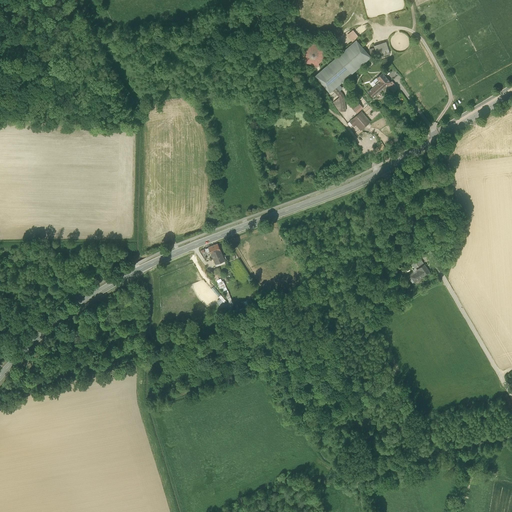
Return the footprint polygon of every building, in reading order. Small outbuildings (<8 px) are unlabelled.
[(298,25),(290,25),(290,34),(299,33),(298,25)] [(352,35),(355,32),(353,30),(346,35),(352,42),(355,39),(352,35)] [(315,76),(329,92),(344,80),(346,82),(350,79),(348,76),(370,57),(356,41),(315,76)] [(386,42),(374,46),(378,57),(389,54),(386,42)] [(312,65),(320,63),(324,56),(321,48),(314,44),(306,47),(303,54),(305,62),(312,65)] [(382,73),(376,78),(380,82),(373,88),(368,92),(373,98),(387,85),(390,82),(382,73)] [(370,85),(373,88),(380,82),(376,78),(370,84),(370,85)] [(392,81),(390,82),(387,85),(393,93),(398,89),(395,86),(396,86),(392,81)] [(336,87),(336,88),(342,95),(343,97),(344,109),(345,108),(344,97),(343,95),(336,87)] [(333,103),(339,112),(346,111),(345,108),(344,109),(343,97),(342,95),(336,88),(333,90),(340,98),(333,103)] [(363,108),(361,106),(356,101),(351,106),(355,111),(357,113),(363,108)] [(356,124),(361,130),(369,123),(360,112),(349,122),(353,126),(356,124)] [(218,253),(221,261),(229,258),(226,250),(227,249),(224,242),(214,246),(217,254),(218,253)] [(415,262),(418,267),(423,263),(420,258),(415,262)] [(410,276),(414,282),(429,271),(424,264),(416,270),(417,272),(410,276)] [(217,280),(222,293),(228,291),(222,278),(217,280)] [(213,307),(223,304),(221,297),(216,298),(214,292),(204,295),(208,304),(211,303),(213,307)]
